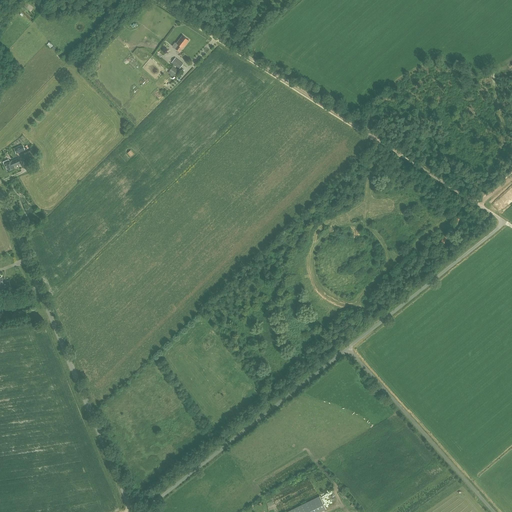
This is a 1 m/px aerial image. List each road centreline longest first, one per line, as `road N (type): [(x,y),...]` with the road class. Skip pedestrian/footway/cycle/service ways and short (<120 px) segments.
road 1 (unclassified): [(132,511),(0,196)]
road 2 (unclassified): [(347,349),(501,224),(411,160)]
road 3 (unclassified): [(137,511),(347,349)]
road 4 (unclassified): [(493,511),(347,349)]
road 5 (track): [(240,53),(411,160)]
